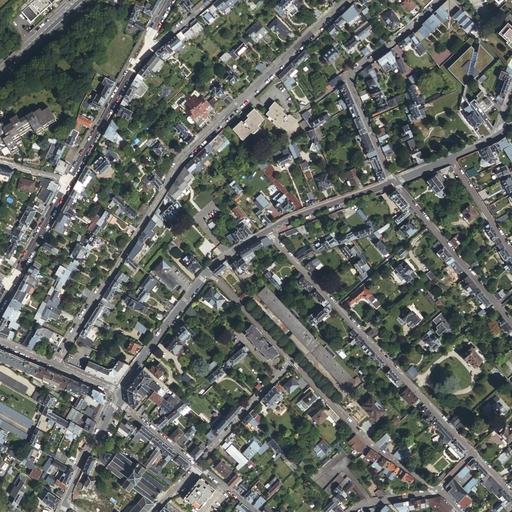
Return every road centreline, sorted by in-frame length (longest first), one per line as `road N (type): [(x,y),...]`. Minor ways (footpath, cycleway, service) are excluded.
road 1 (residential): [(55,364),(179,162),(345,0)]
road 2 (residential): [(268,230),(473,451)]
road 3 (residential): [(289,360),(368,442),(437,490)]
road 4 (residential): [(497,305),(393,182)]
road 5 (residential): [(68,180),(141,49)]
road 6 (tertiary): [(118,391),(206,272)]
road 7 (residential): [(196,465),(289,360)]
road 8 (tertiary): [(268,230),(393,182)]
road 9 (residential): [(348,78),(441,0)]
road 10 (residential): [(206,272),(289,360)]
